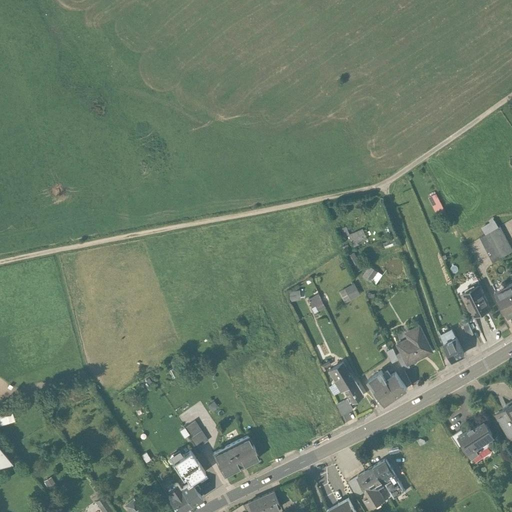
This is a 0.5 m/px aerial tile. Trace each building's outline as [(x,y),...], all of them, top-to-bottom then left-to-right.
[(438,215),(447,211),(437,192),(428,197),(438,215)] [(482,229),(486,237),(499,229),(495,222),(482,229)] [(486,237),(481,240),(493,262),(511,251),(511,250),(501,228),(499,229),(486,237)] [(368,244),(362,231),(349,236),(354,247),(358,246),(359,248),(368,244)] [(363,270),(354,253),(347,257),(356,274),(363,270)] [(382,276),(374,270),(367,280),(375,286),(382,276)] [(508,317),(511,314),(511,282),(495,292),(508,317)] [(360,295),(354,284),(340,292),(346,303),(360,295)] [(489,308),(478,287),(462,295),(473,316),(489,308)] [(326,309),(319,295),(308,300),(312,307),(315,306),(319,312),(326,309)] [(474,335),(467,319),(461,321),(468,337),(474,335)] [(432,352),(419,326),(409,331),(412,337),(397,344),(402,353),(408,365),(432,352)] [(456,338),(452,331),(441,337),(452,360),(464,354),(456,338)] [(397,356),(393,349),(387,352),(393,364),(399,361),(397,356)] [(408,365),(402,353),(397,356),(399,361),(404,370),(409,367),(408,365)] [(331,365),(329,361),(321,366),(324,371),(328,370),(326,367),(331,365)] [(363,395),(344,362),(331,370),(337,382),(342,390),(345,388),(353,401),(363,395)] [(383,376),(380,372),(370,379),(386,403),(406,390),(395,373),(388,378),(386,374),(383,376)] [(342,390),(337,382),(330,386),(335,394),(342,390)] [(347,401),(338,405),(346,422),(355,418),(347,401)] [(511,438),(511,405),(496,415),(511,439),(511,438)] [(0,424),(15,420),(11,406),(0,409),(0,424)] [(195,421),(185,428),(197,445),(207,439),(195,421)] [(494,439),(485,424),(474,431),(472,428),(463,434),(457,438),(463,446),(471,459),(481,453),(478,449),(495,439),(494,439)] [(457,438),(463,434),(461,431),(451,437),(459,449),(463,446),(457,438)] [(259,457),(249,435),(213,453),(224,475),(259,457)] [(0,464),(13,462),(0,447),(0,464)] [(169,457),(172,461),(182,455),(179,450),(169,457)] [(186,476),(190,483),(191,482),(204,473),(189,450),(182,455),(172,461),(183,478),(186,476)] [(373,466),(383,482),(389,478),(390,481),(386,483),(394,496),(405,490),(385,458),(373,466)] [(384,483),(383,482),(373,466),(358,475),(358,476),(366,488),(368,492),(363,495),(370,506),(384,498),(377,487),(384,483)] [(366,488),(358,476),(349,482),(357,494),(366,488)] [(187,483),(179,488),(190,505),(202,498),(191,482),(190,483),(187,484),(187,483)] [(177,511),(179,511),(190,505),(179,488),(176,484),(168,489),(172,495),(168,497),(177,511)] [(280,507),(274,492),(248,504),(248,505),(251,511),(269,511),(273,510),(280,507)] [(112,511),(103,497),(96,502),(103,511),(112,511)] [(355,511),(348,498),(338,504),(342,511),(355,511)] [(132,511),(133,511),(139,506),(133,499),(125,506),(130,511),(132,511)]
